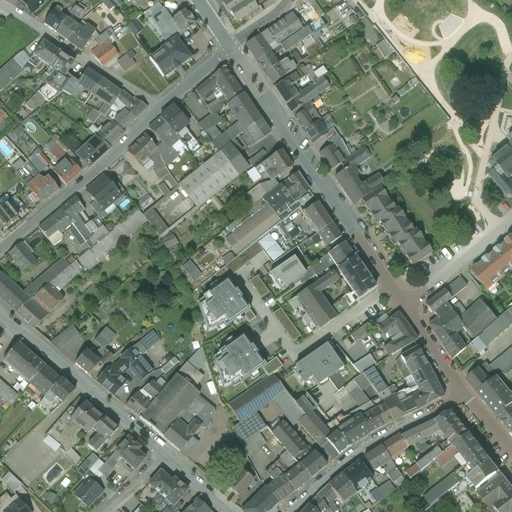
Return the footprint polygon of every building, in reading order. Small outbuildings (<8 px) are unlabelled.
[(20,0),(31,14),(37,10),(37,8),(42,5),(42,3),(46,0),(20,0)] [(69,0),(61,0),(58,5),(64,10),(71,1),(69,0)] [(130,0),(137,9),(149,0),(130,0)] [(227,0),(222,4),(228,14),(230,13),(249,0),(227,0)] [(249,0),(230,13),(237,23),(248,16),(258,10),(257,9),(251,0),(249,0)] [(107,1),(100,7),(106,14),(112,8),(107,1)] [(323,15),(315,4),(311,8),(319,19),(323,15)] [(85,10),(79,5),(75,8),(83,13),(85,10)] [(57,7),(44,25),(56,34),(66,19),(59,15),(61,11),(57,7)] [(258,10),(248,16),(251,21),(263,13),(260,7),(257,9),(258,10)] [(75,8),(70,13),(79,19),(83,13),(75,8)] [(163,9),(151,18),(155,23),(167,14),(163,9)] [(172,21),(171,21),(172,23),(172,22),(181,35),(196,24),(186,10),(172,21)] [(172,21),(167,14),(155,23),(165,35),(162,37),(168,45),(175,40),(181,35),(172,22),(172,23),(171,21),(172,21)] [(292,14),(267,32),(277,47),(280,45),(291,38),(303,30),(292,14)] [(356,15),(349,18),(352,24),(359,21),(356,15)] [(77,28),(66,19),(56,34),(67,42),(77,28)] [(320,19),(307,28),(309,28),(312,33),(311,35),(312,35),(315,40),(319,37),(317,33),(325,27),(320,19)] [(135,22),(126,27),(134,38),(142,32),(135,22)] [(83,31),(77,28),(67,42),(81,52),(95,33),(86,26),(83,31)] [(325,27),(317,33),(319,37),(315,40),(320,47),(323,45),(330,35),(325,27)] [(291,38),(280,45),(277,47),(270,52),(273,56),(282,50),(285,54),(302,42),(312,35),(311,35),(312,33),(309,28),(307,28),(306,28),(303,30),(291,38)] [(110,29),(94,42),(98,47),(107,41),(113,36),(114,35),(110,29)] [(202,54),(212,47),(199,31),(190,39),(202,54)] [(277,47),(267,32),(260,37),(270,52),(277,47)] [(312,35),(302,42),(305,46),(302,48),(309,57),(321,49),(320,47),(315,40),(312,35)] [(113,36),(107,41),(107,42),(110,45),(116,40),(113,36)] [(270,52),(260,37),(245,47),(256,62),(270,52)] [(190,59),(175,40),(168,45),(149,59),(163,79),(174,71),(174,72),(180,68),(179,67),(190,59)] [(59,53),(43,42),(33,56),(41,62),(48,67),(59,53)] [(107,42),(91,54),(102,68),(118,55),(110,45),(107,42)] [(391,54),(383,42),(376,47),(384,59),(391,54)] [(131,52),(126,56),(130,61),(131,60),(135,57),(131,52)] [(270,52),(256,62),(264,74),(278,65),(273,56),(270,52)] [(59,53),(48,67),(55,73),(63,78),(65,75),(74,64),(59,53)] [(20,54),(0,71),(0,91),(22,71),(17,65),(26,58),(20,54)] [(295,54),(290,57),(293,62),(295,61),(296,63),(299,61),(297,59),(298,59),(295,54)] [(41,62),(33,56),(28,63),(36,69),(41,62)] [(126,56),(116,63),(124,74),(135,66),(131,60),(130,61),(126,56)] [(285,60),(281,63),(278,65),(282,69),(288,65),(285,60)] [(288,65),(282,69),(286,76),(296,69),(291,63),(288,65)] [(278,65),(264,74),(272,85),(286,76),(282,69),(278,65)] [(313,74),(308,67),(304,69),(308,75),(313,83),(318,80),(313,74)] [(243,95),(226,69),(225,68),(223,68),(222,68),(211,78),(219,90),(223,96),(229,105),(243,95)] [(304,68),(294,75),(298,81),(308,75),(304,69),(304,68)] [(313,74),(318,80),(322,77),(326,73),(322,68),(313,74)] [(101,81),(86,71),(78,84),(77,84),(78,85),(92,94),(101,81)] [(63,78),(55,73),(46,85),(59,95),(63,93),(72,80),(65,75),(63,78)] [(294,75),(286,80),(297,96),(302,93),(295,84),(298,82),(298,81),(294,75)] [(314,85),(320,94),(329,88),(322,77),(318,80),(313,83),(314,85)] [(211,78),(195,92),(203,104),(219,90),(211,78)] [(72,80),(63,93),(69,97),(78,85),(77,84),(78,84),(72,80)] [(297,96),(286,80),(274,88),(285,106),(296,99),(298,97),(297,96)] [(120,94),(101,81),(92,94),(105,103),(98,114),(100,115),(104,117),(109,110),(117,99),(120,94)] [(59,95),(46,85),(38,93),(44,99),(49,104),(59,95)] [(302,93),(297,96),(298,97),(296,99),(301,107),(308,102),(320,94),(314,85),(302,93)] [(219,90),(203,104),(206,108),(223,96),(219,90)] [(120,94),(117,99),(120,102),(125,95),(122,92),(120,94)] [(38,93),(24,106),(31,113),(44,99),(38,93)] [(134,102),(125,95),(120,102),(126,109),(135,119),(147,108),(135,100),(134,102)] [(260,120),(243,95),(229,105),(228,105),(239,122),(245,131),(260,120)] [(223,96),(206,108),(212,116),(228,105),(229,105),(223,96)] [(120,102),(117,99),(113,105),(121,113),(126,109),(120,102)] [(296,99),(285,106),(291,113),(301,107),(296,99)] [(308,102),(301,107),(304,111),(294,118),(303,132),(318,122),(320,120),(311,107),(312,106),(311,105),(310,106),(308,102)] [(188,124),(173,107),(160,118),(160,119),(159,119),(170,131),(174,136),(183,128),(184,128),(188,124)] [(301,107),(291,113),(294,118),(304,111),(301,107)] [(117,117),(116,117),(126,128),(135,119),(126,109),(121,113),(117,117)] [(92,110),(85,119),(93,125),(100,115),(98,114),(92,110)] [(104,117),(104,118),(110,122),(111,122),(111,121),(115,115),(115,114),(109,110),(104,117)] [(126,128),(116,117),(117,117),(115,115),(111,121),(122,132),(126,128)] [(170,131),(159,119),(160,119),(160,118),(148,129),(162,145),(162,144),(168,151),(171,148),(178,142),(174,136),(170,131)] [(206,120),(198,126),(204,134),(212,128),(206,120)] [(245,131),(244,131),(249,138),(245,141),(249,147),(269,134),(260,120),(245,131)] [(122,132),(111,121),(111,122),(110,122),(95,137),(108,148),(109,148),(124,134),(122,132)] [(239,122),(226,133),(233,141),(244,131),(245,131),(239,122)] [(318,122),(303,132),(312,144),(323,136),(327,134),(326,134),(318,122)] [(17,137),(23,133),(18,127),(13,132),(17,137)] [(221,137),(214,127),(212,128),(204,134),(212,144),(218,152),(229,144),(233,141),(226,133),(221,137)] [(183,128),(174,136),(178,142),(188,133),(184,128),(183,128)] [(333,129),(326,134),(327,134),(323,136),(327,141),(337,135),(333,129)] [(201,149),(188,133),(178,142),(191,158),(201,149)] [(145,135),(127,153),(140,166),(150,156),(156,149),(145,135)] [(337,135),(327,141),(330,147),(332,145),(332,146),(340,140),(337,135)] [(95,137),(75,155),(89,170),(110,150),(109,148),(108,148),(95,137)] [(511,137),(508,140),(511,144),(511,145),(489,164),(495,172),(500,168),(510,181),(511,179),(511,137)] [(340,140),(332,146),(332,145),(330,147),(319,154),(330,172),(340,165),(350,158),(341,140),(340,140)] [(73,157),(60,143),(56,147),(60,151),(67,158),(69,160),(73,157)] [(168,151),(162,144),(162,145),(156,149),(163,164),(166,169),(178,157),(171,148),(168,151)] [(249,169),(229,144),(218,152),(219,153),(238,177),(249,169)] [(364,148),(350,158),(340,165),(344,171),(351,166),(353,170),(370,158),(364,148)] [(156,149),(150,156),(156,168),(163,164),(156,149)] [(60,151),(54,157),(60,164),(67,158),(60,151)] [(281,151),(268,160),(273,167),(279,176),(292,167),(281,151)] [(43,152),(30,158),(37,172),(50,165),(43,152)] [(238,177),(219,153),(178,186),(197,210),(238,177)] [(13,165),(20,159),(17,155),(9,161),(13,165)] [(69,160),(67,158),(60,164),(53,171),(66,185),(81,173),(69,160)] [(20,159),(13,166),(18,171),(26,165),(20,159)] [(268,160),(255,169),(260,176),(265,173),(273,167),(268,160)] [(114,173),(129,183),(136,173),(121,162),(114,173)] [(156,168),(153,171),(156,175),(166,169),(163,164),(156,168)] [(353,170),(351,166),(344,171),(334,178),(353,205),(360,200),(370,194),(363,184),(359,186),(354,178),(357,176),(353,170)] [(273,167),(265,173),(271,182),(274,180),(279,176),(273,167)] [(495,172),(489,177),(507,198),(511,198),(511,183),(510,181),(500,168),(495,172)] [(166,169),(156,175),(159,181),(169,175),(166,169)] [(254,181),(260,176),(255,169),(249,173),(254,181)] [(297,174),(279,187),(291,204),(293,202),(297,200),(309,191),(297,174)] [(169,175),(159,181),(168,182),(174,190),(178,186),(169,175)] [(378,175),(363,184),(370,194),(380,188),(384,185),(378,175)] [(38,176),(26,186),(30,191),(44,180),(38,176)] [(44,180),(30,191),(41,205),(59,192),(48,177),(44,180)] [(111,186),(103,177),(95,185),(111,203),(119,196),(120,196),(111,186)] [(267,196),(279,187),(274,180),(271,182),(259,186),(267,196)] [(116,182),(111,186),(120,196),(119,196),(122,200),(127,196),(116,182)] [(164,196),(169,192),(163,183),(158,187),(164,196)] [(111,203),(95,185),(86,192),(95,202),(102,211),(103,211),(111,203)] [(259,186),(245,196),(254,207),(267,196),(259,186)] [(254,207),(240,217),(254,235),(295,204),(293,202),(291,204),(279,187),(267,196),(254,207)] [(395,211),(380,188),(370,194),(360,200),(377,225),(379,223),(395,246),(397,244),(412,266),(432,253),(416,230),(413,232),(398,209),(395,211)] [(21,204),(15,196),(0,208),(0,224),(4,229),(17,218),(12,211),(21,204)] [(75,197),(60,210),(70,222),(77,216),(85,210),(75,197)] [(254,235),(248,239),(251,243),(254,240),(256,242),(280,223),(287,218),(301,206),(301,205),(298,202),(297,200),(293,202),(295,204),(254,235)] [(102,211),(95,202),(90,206),(98,216),(95,218),(99,222),(107,215),(103,211),(102,211)] [(317,203),(303,213),(318,234),(331,224),(332,224),(326,217),(317,203)] [(90,249),(76,261),(82,270),(86,274),(147,221),(137,209),(108,234),(100,240),(90,249)] [(145,215),(158,237),(168,231),(155,209),(145,215)] [(71,225),(60,210),(38,228),(47,240),(48,239),(52,246),(61,239),(61,237),(59,234),(71,225)] [(77,216),(70,222),(74,228),(78,233),(85,227),(77,216)] [(254,235),(240,217),(227,227),(241,244),(248,239),(254,235)] [(108,234),(99,222),(95,218),(88,224),(100,240),(108,234)] [(304,243),(287,218),(280,223),(280,224),(290,239),(297,248),(304,243)] [(88,224),(85,227),(78,233),(85,243),(90,249),(100,240),(88,224)] [(290,239),(280,224),(275,228),(286,242),(290,239)] [(331,224),(318,234),(322,240),(327,247),(329,245),(340,238),(332,224),(331,224)] [(78,233),(74,228),(69,232),(80,247),(85,243),(78,233)] [(270,234),(258,241),(265,252),(277,244),(270,234)] [(318,234),(306,242),(309,247),(313,244),(314,246),(317,243),(322,240),(318,234)] [(172,236),(162,241),(166,249),(177,244),(172,236)] [(511,237),(471,272),(488,291),(511,270),(511,237)] [(340,238),(329,245),(334,251),(344,244),(340,238)] [(248,239),(241,244),(246,250),(253,245),(251,243),(248,239)] [(324,249),(327,247),(322,240),(317,243),(321,248),(324,249)] [(297,248),(296,248),(300,253),(309,247),(306,242),(297,248)] [(264,251),(257,243),(227,266),(233,274),(264,251)] [(21,244),(9,254),(24,272),(36,262),(21,244)] [(334,251),(328,255),(333,263),(337,269),(354,258),(344,244),(334,251)] [(328,255),(309,268),(315,276),(333,263),(328,255)] [(309,268),(303,272),(293,258),(269,275),(281,292),(297,280),(301,286),(315,276),(309,268)] [(375,288),(354,258),(337,269),(337,270),(340,274),(358,300),(375,288)] [(64,261),(24,294),(30,300),(49,285),(69,267),(64,261)] [(69,267),(49,285),(57,293),(82,270),(76,261),(69,267)] [(199,278),(189,265),(183,270),(193,283),(199,278)] [(333,272),(313,286),(319,294),(339,281),(336,277),(333,272)] [(24,294),(2,274),(1,275),(0,276),(0,298),(10,307),(16,312),(28,302),(30,300),(24,294)] [(261,298),(269,293),(258,276),(250,282),(261,298)] [(460,278),(449,286),(450,287),(456,295),(466,287),(460,278)] [(250,311),(228,280),(202,298),(205,303),(199,307),(198,307),(207,333),(213,331),(222,325),(225,329),(250,311)] [(30,300),(28,302),(45,318),(64,300),(57,293),(49,285),(30,300)] [(313,335),(336,319),(330,310),(319,294),(313,286),(290,303),(313,335)] [(456,295),(450,287),(444,292),(450,299),(456,295)] [(444,291),(425,306),(432,314),(433,313),(445,304),(451,300),(450,299),(444,292),(444,291)] [(266,306),(274,301),(269,294),(261,299),(266,306)] [(348,294),(330,310),(336,319),(355,303),(348,294)] [(481,301),(458,321),(463,327),(463,328),(474,341),(498,320),(481,301)] [(16,312),(15,313),(34,330),(45,318),(28,302),(16,312)] [(458,321),(445,304),(433,313),(437,319),(428,326),(441,345),(455,334),(463,328),(463,327),(458,321)] [(273,314),(293,342),(301,337),(281,308),(273,314)] [(474,341),(468,346),(476,355),(511,324),(511,315),(509,312),(505,315),(504,314),(502,316),(503,316),(474,341)] [(417,340),(399,314),(378,328),(384,336),(387,334),(391,339),(391,340),(391,341),(392,343),(384,348),(389,357),(397,352),(417,340)] [(72,326),(50,344),(58,351),(79,334),(72,326)] [(365,326),(343,340),(347,347),(369,333),(365,326)] [(105,328),(94,342),(102,348),(103,349),(109,342),(114,336),(105,328)] [(465,349),(455,334),(441,345),(452,360),(465,349)] [(228,387),(237,380),(240,385),(265,366),(243,336),(218,354),(221,358),(215,362),(214,363),(223,389),(228,387)] [(153,347),(145,338),(139,343),(147,353),(153,347)] [(147,353),(139,343),(132,349),(140,358),(147,353)] [(44,368),(17,344),(3,361),(30,384),(44,368)] [(326,345),(295,367),(301,376),(297,378),(302,385),(311,379),(317,387),(343,369),(326,345)] [(92,356),(86,351),(74,365),(88,376),(100,364),(101,366),(112,357),(106,351),(106,352),(103,349),(102,348),(92,356)] [(417,348),(400,357),(405,366),(422,356),(417,348)] [(132,349),(109,368),(108,368),(96,383),(113,397),(126,382),(119,377),(129,368),(128,368),(140,358),(132,349)] [(511,349),(502,358),(509,368),(511,365),(511,349)] [(370,354),(354,364),(359,374),(376,364),(370,354)] [(428,367),(422,356),(405,366),(407,371),(410,376),(428,367)] [(153,373),(140,358),(128,368),(129,368),(141,383),(153,373)] [(174,358),(161,370),(165,375),(178,363),(174,358)] [(502,358),(490,368),(497,377),(501,374),(502,374),(509,368),(502,358)] [(479,370),(490,383),(497,377),(490,368),(486,363),(479,370)] [(186,364),(163,391),(163,392),(155,401),(140,419),(162,438),(177,420),(178,421),(197,397),(199,395),(193,390),(203,378),(186,364)] [(511,365),(509,368),(502,374),(506,379),(508,381),(511,377),(511,365)] [(428,367),(410,376),(413,381),(416,387),(416,388),(435,379),(428,367)] [(59,381),(44,368),(30,384),(45,397),(49,393),(59,381)] [(372,368),(362,375),(369,384),(371,387),(380,381),(372,368)] [(477,394),(490,383),(479,370),(479,369),(466,380),(477,394)] [(502,374),(501,374),(497,377),(501,382),(506,379),(502,374)] [(295,403),(272,375),(271,375),(261,383),(276,399),(296,424),(298,423),(305,417),(295,403)] [(360,391),(369,384),(362,375),(361,375),(352,381),(357,387),(360,391)] [(497,418),(511,405),(511,395),(505,387),(501,382),(497,377),(490,383),(477,394),(497,418)] [(505,387),(511,381),(511,377),(508,381),(506,379),(501,382),(505,387)] [(75,391),(61,379),(59,381),(49,393),(54,397),(62,404),(75,391)] [(435,379),(416,388),(426,406),(441,399),(442,394),(435,379)] [(352,381),(333,396),(338,402),(348,394),(357,387),(352,381)] [(380,381),(371,387),(376,393),(385,388),(380,381)] [(18,398),(0,382),(0,396),(11,406),(18,398)] [(152,382),(143,390),(155,401),(163,392),(163,391),(152,382)] [(261,383),(227,405),(230,410),(239,423),(240,424),(255,413),(276,399),(261,383)] [(393,386),(387,389),(391,397),(397,394),(393,386)] [(360,391),(357,387),(348,394),(359,409),(370,403),(360,391)] [(416,387),(409,390),(408,389),(401,392),(404,398),(412,413),(426,406),(416,388),(416,387)] [(143,390),(137,394),(125,407),(140,419),(155,401),(143,390)] [(391,397),(381,402),(383,405),(384,407),(394,402),(395,403),(396,402),(404,398),(401,392),(397,394),(391,397)] [(45,397),(43,399),(43,400),(49,404),(54,397),(49,393),(45,397)] [(315,404),(307,394),(302,398),(313,411),(317,407),(315,404)] [(197,397),(178,421),(177,420),(162,438),(186,458),(187,458),(186,458),(193,450),(190,447),(194,441),(191,439),(201,427),(206,428),(209,425),(208,422),(214,415),(213,411),(197,397)] [(79,398),(44,437),(65,455),(71,450),(80,441),(75,437),(82,430),(69,419),(84,403),(79,398)] [(329,424),(324,428),(311,413),(313,411),(302,398),(295,403),(305,417),(319,433),(325,440),(335,431),(329,424)] [(404,398),(396,402),(395,403),(394,402),(384,407),(392,421),(412,413),(404,398)] [(379,399),(370,404),(375,410),(383,405),(381,402),(379,399)] [(49,404),(43,400),(39,405),(44,410),(49,404)] [(103,419),(91,409),(91,408),(85,402),(84,403),(69,419),(82,430),(87,434),(92,429),(103,419)] [(359,409),(348,415),(352,420),(359,416),(360,418),(375,410),(370,404),(370,403),(359,409)] [(384,407),(383,405),(375,410),(384,426),(392,421),(384,407)] [(510,433),(511,431),(511,405),(497,418),(510,433)] [(375,410),(360,418),(370,434),(384,426),(375,410)] [(444,435),(461,423),(452,412),(433,421),(441,431),(444,435)] [(255,413),(240,424),(239,423),(233,428),(240,446),(258,433),(265,429),(255,413)] [(344,425),(335,431),(349,447),(370,434),(360,418),(359,416),(352,420),(344,425)] [(103,419),(92,429),(98,434),(87,446),(96,453),(118,429),(105,417),(103,419)] [(325,440),(319,433),(305,417),(298,423),(331,462),(338,456),(325,440)] [(337,417),(329,424),(335,431),(344,425),(337,417)] [(433,421),(400,437),(407,448),(441,431),(433,421)] [(453,446),(469,434),(461,423),(444,435),(453,446)] [(306,449),(283,424),(271,434),(276,440),(288,454),(292,458),(292,457),(293,459),(302,452),(306,449)] [(335,431),(325,440),(338,456),(349,447),(335,431)] [(258,433),(240,446),(246,457),(266,444),(258,433)] [(474,473),(490,460),(469,434),(453,446),(457,451),(460,455),(468,465),(474,473)] [(399,435),(381,447),(390,460),(391,461),(408,450),(407,448),(400,437),(399,435)] [(140,449),(128,438),(114,453),(115,453),(119,457),(135,471),(137,468),(143,462),(145,459),(141,455),(142,455),(138,451),(140,449)] [(445,443),(438,448),(442,454),(449,448),(445,443)] [(419,445),(414,448),(418,454),(423,451),(419,445)] [(381,446),(364,458),(373,471),(385,463),(390,460),(381,447),(381,446)] [(442,454),(437,458),(441,465),(455,455),(454,453),(457,451),(453,446),(452,446),(449,448),(442,454)] [(438,448),(416,465),(420,471),(437,458),(442,454),(438,448)] [(80,460),(71,450),(65,455),(74,465),(80,460)] [(302,452),(293,459),(299,466),(308,458),(302,452)] [(115,453),(98,472),(105,478),(117,464),(115,462),(119,457),(115,453)] [(308,458),(299,466),(311,479),(326,466),(315,453),(308,458)] [(288,454),(283,457),(284,459),(282,461),(287,467),(286,468),(289,473),(299,466),(293,459),(292,457),(292,458),(288,454)] [(93,455),(82,467),(88,472),(88,471),(98,460),(93,455)] [(464,467),(468,465),(460,455),(457,457),(464,467)] [(280,459),(273,465),(282,476),(283,476),(284,477),(289,473),(286,468),(287,467),(282,461),(280,459)] [(390,460),(385,463),(387,467),(385,468),(387,471),(386,472),(387,474),(396,469),(391,461),(390,460)] [(476,489),(498,471),(490,460),(474,473),(468,478),(474,486),(476,489)] [(359,461),(349,468),(342,474),(351,487),(362,480),(369,475),(359,461)] [(282,476),(273,465),(264,472),(274,483),(282,476)] [(416,465),(405,473),(410,479),(420,471),(416,465)] [(289,473),(284,477),(295,492),(311,479),(299,466),(289,473)] [(82,467),(77,472),(83,477),(88,472),(82,467)] [(396,469),(387,474),(393,483),(401,477),(396,469)] [(241,470),(227,486),(229,488),(228,489),(228,491),(229,492),(231,492),(232,491),(237,496),(238,496),(239,496),(253,480),(241,470)] [(449,492),(466,479),(459,470),(424,498),(431,507),(449,492)] [(97,480),(88,471),(88,472),(83,477),(82,478),(87,482),(89,480),(93,484),(97,480)] [(160,472),(150,484),(149,485),(160,495),(172,482),(160,472)] [(351,487),(342,474),(328,486),(327,486),(337,498),(342,505),(355,494),(356,494),(351,487)] [(22,486),(12,476),(3,483),(13,493),(22,486)] [(274,483),(266,489),(268,491),(278,503),(292,493),(295,492),(284,477),(283,476),(282,476),(274,483)] [(511,511),(511,488),(502,476),(478,494),(483,500),(490,510),(494,507),(497,511),(511,511)] [(395,482),(399,487),(405,482),(402,477),(395,482)] [(474,486),(468,478),(466,479),(449,492),(455,500),(465,493),(468,491),(467,490),(474,486)] [(172,482),(160,495),(173,506),(178,501),(178,502),(183,497),(182,496),(187,491),(174,479),(172,482)] [(93,484),(89,480),(87,482),(74,496),(81,503),(83,500),(89,505),(95,499),(96,499),(102,492),(93,484)] [(362,480),(351,487),(356,494),(355,494),(356,494),(358,493),(360,494),(365,490),(366,487),(367,487),(362,480)] [(389,481),(378,489),(384,498),(395,491),(389,481)] [(263,485),(259,490),(264,495),(268,491),(266,489),(263,485)] [(337,498),(327,486),(317,496),(326,508),(337,498)] [(384,498),(378,489),(370,494),(376,504),(384,499),(384,498)] [(49,490),(43,499),(51,504),(57,496),(49,490)] [(264,495),(259,499),(270,511),(278,503),(268,491),(264,495)] [(136,497),(141,505),(148,500),(142,493),(136,497)] [(455,500),(459,505),(468,498),(469,497),(465,493),(455,500)] [(12,504),(5,496),(0,499),(0,511),(2,511),(12,504)] [(317,496),(308,505),(315,511),(324,511),(328,509),(326,508),(317,496)] [(257,497),(242,511),(269,511),(270,511),(259,499),(257,497)] [(459,505),(463,511),(469,511),(475,508),(468,498),(459,505)] [(12,504),(2,511),(29,511),(19,499),(12,504)] [(197,499),(184,511),(210,511),(197,499)] [(486,511),(487,511),(490,510),(483,500),(480,503),(486,511)]
